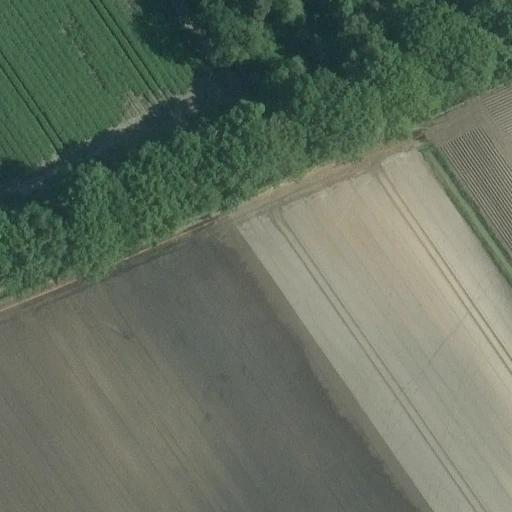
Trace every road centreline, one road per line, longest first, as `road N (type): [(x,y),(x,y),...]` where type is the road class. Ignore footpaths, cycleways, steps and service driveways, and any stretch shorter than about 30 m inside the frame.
road 1 (track): [(0,270),(511,42)]
road 2 (track): [(280,146),(181,0)]
